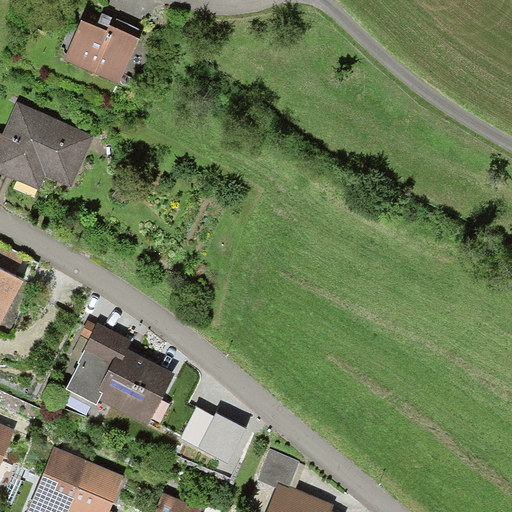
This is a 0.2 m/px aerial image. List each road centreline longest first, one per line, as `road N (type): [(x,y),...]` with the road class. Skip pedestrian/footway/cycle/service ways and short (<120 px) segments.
road 1 (residential): [(0,226),(211,363),(380,511)]
road 2 (track): [(315,0),(420,92),(511,147)]
